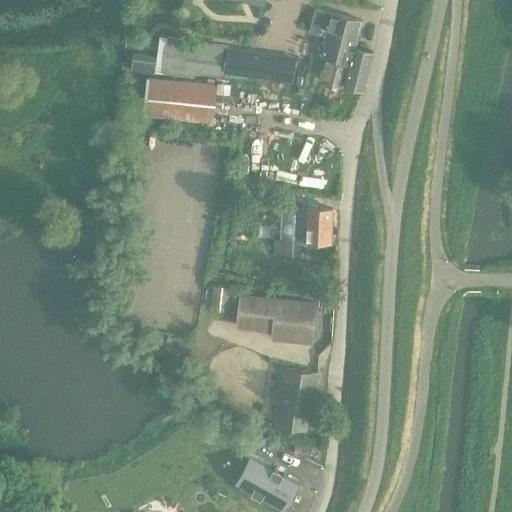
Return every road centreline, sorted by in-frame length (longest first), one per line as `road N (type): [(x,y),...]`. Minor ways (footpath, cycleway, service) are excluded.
road 1 (residential): [(319,511),(336,409),(348,174),(376,79)]
road 2 (unclassified): [(363,511),(382,431),(393,222)]
road 3 (unclassified): [(393,222),(444,0)]
road 4 (residential): [(393,222),(380,164),(376,79)]
